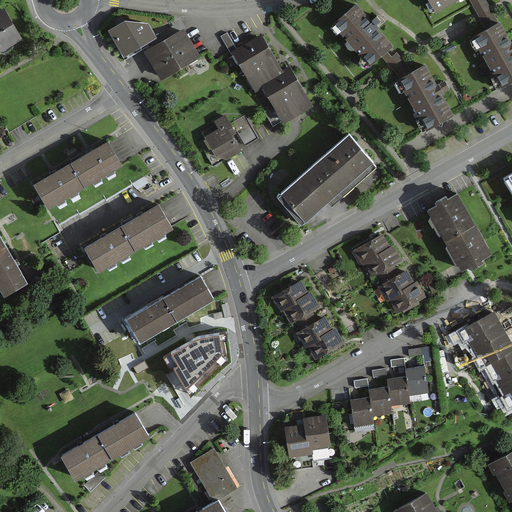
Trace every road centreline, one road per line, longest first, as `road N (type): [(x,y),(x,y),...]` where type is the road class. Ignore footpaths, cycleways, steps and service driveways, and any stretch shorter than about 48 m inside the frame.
road 1 (residential): [(237,285),(511,132)]
road 2 (residential): [(254,402),(287,397),(481,288)]
road 3 (tertiary): [(237,285),(185,171),(122,90)]
road 4 (residential): [(109,511),(232,383),(253,381)]
road 5 (residential): [(114,0),(196,9),(283,0)]
road 6 (residential): [(122,90),(0,164)]
road 7 (unknown): [(177,181),(70,238)]
